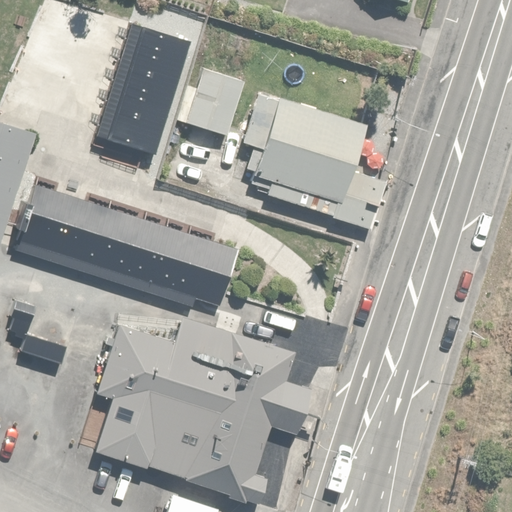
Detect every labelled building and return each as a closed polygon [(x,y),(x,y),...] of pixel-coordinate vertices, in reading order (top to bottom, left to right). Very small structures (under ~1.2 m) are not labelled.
[(237,74),(192,60),(174,116),(219,131),(237,74)] [(358,118),(249,83),(231,138),(249,144),(239,178),(260,185),(258,191),(357,222),(373,172),(343,162),(358,118)] [(0,172),(15,127),(0,122),(0,172)] [(229,241),(30,181),(11,244),(210,304),(229,241)] [(105,391),(85,446),(227,497),(258,412),(275,418),(298,352),(160,303),(153,322),(106,305),(79,382),(105,391)] [(209,511),(212,503),(164,487),(155,511),(209,511)]
